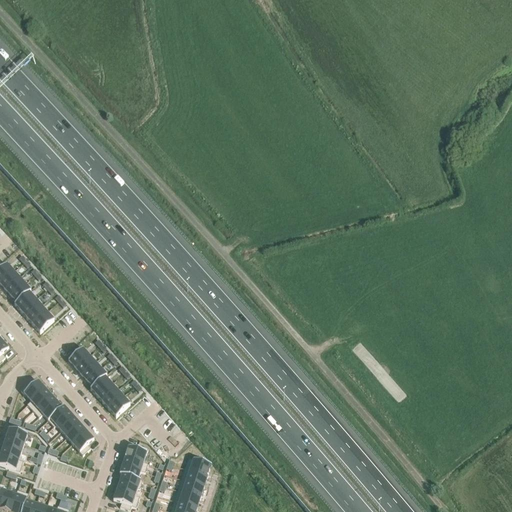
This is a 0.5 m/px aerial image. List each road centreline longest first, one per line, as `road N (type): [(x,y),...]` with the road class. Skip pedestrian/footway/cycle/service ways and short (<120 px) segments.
road 1 (unclassified): [(451,511),(235,262),(0,16)]
road 2 (motorway): [(399,511),(314,407),(0,63)]
road 3 (motorway): [(0,107),(359,511)]
road 4 (residential): [(91,511),(113,440),(37,355)]
